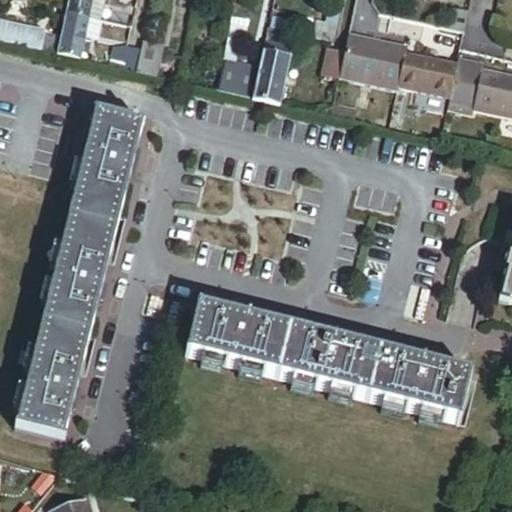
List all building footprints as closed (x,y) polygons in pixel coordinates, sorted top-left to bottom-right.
[(69,0),(66,17),(90,22),(94,0),(69,0)] [(94,0),(90,22),(104,25),(109,0),(94,0)] [(448,9),(444,32),(463,35),(468,13),(448,9)] [(81,65),(90,22),(66,17),(62,38),(58,60),(81,65)] [(0,46),(58,60),(62,38),(43,34),(42,38),(0,28),(0,46)] [(316,36),(314,44),(332,48),(334,40),(316,36)] [(406,58),(347,45),(344,58),(339,84),(398,97),(398,95),(405,60),(406,58)] [(275,49),(265,46),(263,58),(272,60),(275,49)] [(259,73),(253,106),(280,112),(292,53),(275,49),(272,60),(263,58),(259,73)] [(144,51),(143,55),(138,79),(158,84),(164,55),(144,51)] [(138,79),(143,55),(129,52),(128,59),(115,56),(112,73),(138,79)] [(322,81),(339,84),(344,58),(328,54),(322,81)] [(405,60),(398,95),(449,106),(456,71),(405,60)] [(222,66),(216,98),(253,106),(259,73),(222,66)] [(457,66),(456,71),(449,106),(474,111),(473,117),(499,123),(511,125),(511,82),(482,77),(483,71),(457,66)] [(331,124),(354,129),(357,113),(334,108),(331,124)] [(141,129),(95,118),(15,434),(61,446),(141,129)] [(496,138),(511,141),(511,125),(499,123),(496,138)] [(511,233),(501,277),(504,278),(497,307),(511,310),(511,233)] [(468,382),(196,315),(185,362),(457,429),(468,382)] [(85,511),(82,503),(58,511),(85,511)]
